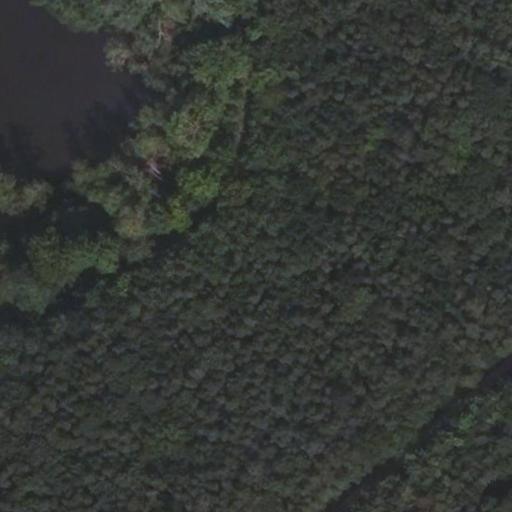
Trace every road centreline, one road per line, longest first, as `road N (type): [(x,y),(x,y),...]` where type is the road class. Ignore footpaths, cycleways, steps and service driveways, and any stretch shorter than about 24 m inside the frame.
road 1 (track): [(221,0),(246,54),(252,100),(242,151),(209,208),(152,254),(15,310),(0,333)]
road 2 (track): [(336,511),(511,359)]
